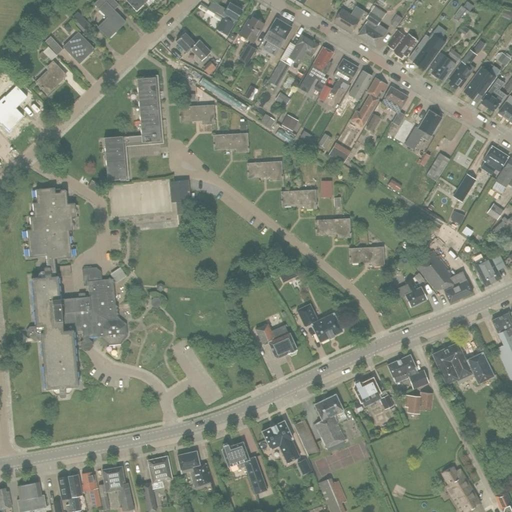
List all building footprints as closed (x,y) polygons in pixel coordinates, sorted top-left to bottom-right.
[(125,22),(113,9),(118,5),(113,0),(97,0),(94,4),(107,17),(97,27),(108,38),(125,22)] [(153,0),(156,3),(159,0),(125,0),(136,11),(147,0),(153,0)] [(226,35),(242,10),(229,2),(225,9),(219,5),(221,1),(219,0),(211,0),(207,8),(222,17),(215,28),(226,35)] [(473,8),(466,3),(463,7),(462,6),(453,17),(463,24),(471,12),(470,11),(473,8)] [(368,20),(358,35),(376,47),(382,37),(382,38),(385,33),(388,29),(379,23),(386,13),(374,5),(366,18),(368,20)] [(351,14),(342,8),(333,22),(352,33),(365,11),(356,6),(351,14)] [(502,15),(510,19),(511,15),(511,12),(505,9),(502,15)] [(72,17),(85,30),(90,24),(77,11),(72,17)] [(390,23),(396,27),(402,18),(396,14),(390,23)] [(239,59),(246,63),(255,49),(251,46),(264,24),(252,17),(250,20),(248,19),(239,34),(250,41),(248,45),(239,59)] [(279,39),(284,42),(287,37),(286,37),(291,27),(276,18),(267,32),(272,35),(269,40),(266,38),(260,49),(270,55),(279,39)] [(465,35),(469,30),(463,25),(459,30),(465,35)] [(409,34),(410,32),(404,27),(400,32),(398,30),(387,45),(395,51),(394,52),(401,58),(403,55),(406,57),(411,50),(418,41),(419,42),(425,34),(421,30),(414,38),(409,34)] [(94,49),(85,39),(78,32),(73,37),(75,39),(65,48),(79,63),(94,49)] [(232,40),(236,35),(231,32),(227,37),(232,40)] [(445,42),(432,32),(429,37),(426,34),(408,58),(425,69),(445,42)] [(195,44),(184,33),(176,41),(187,52),(190,49),(202,61),(210,52),(199,40),(195,44)] [(311,57),(319,44),(302,34),(294,47),(288,58),(293,61),(299,64),(305,53),(311,57)] [(63,49),(50,36),(44,41),(57,54),(63,49)] [(478,53),(485,44),(480,40),(473,49),(478,53)] [(43,52),(47,56),(51,60),(56,55),(48,47),(43,52)] [(325,72),(330,64),(327,63),(327,62),(328,60),(332,52),(323,47),(313,65),(312,64),(307,73),(303,81),(309,86),(309,85),(314,78),(319,80),(314,89),(319,92),(327,79),(323,77),(324,75),(325,72)] [(448,54),(457,61),(461,56),(452,49),(448,54)] [(460,87),(475,68),(470,64),(477,55),(471,50),(460,64),(449,78),(451,80),(448,83),(456,88),(458,86),(460,87)] [(455,63),(441,53),(430,67),(433,70),(431,72),(439,78),(441,75),(445,78),(455,63)] [(348,84),(358,67),(343,59),(333,75),(337,78),(330,91),(335,94),(343,81),(348,84)] [(280,60),(268,81),(277,87),(289,66),(280,60)] [(36,81),(47,94),(66,75),(53,61),(46,67),(48,69),(36,81)] [(212,62),(205,70),(210,74),(217,66),(212,62)] [(481,95),(489,84),(490,85),(496,77),(482,67),(464,91),(468,94),(467,95),(472,99),(477,92),(481,95)] [(372,75),(362,70),(348,94),(358,100),(372,75)] [(160,140),(158,124),(154,77),(136,78),(141,135),(122,137),(122,136),(103,137),(107,180),(125,178),(122,143),(141,142),(160,140)] [(362,126),(374,106),(387,85),(375,78),(367,92),(370,94),(359,112),(355,110),(350,119),(362,126)] [(481,102),(494,111),(506,95),(499,90),(504,83),(498,78),(481,102)] [(9,100),(0,108),(0,122),(2,124),(3,123),(10,131),(18,123),(18,122),(25,115),(17,106),(28,96),(17,84),(5,96),(9,100)] [(251,101),(258,89),(250,85),(244,97),(251,101)] [(324,85),(318,97),(324,101),(330,88),(324,85)] [(392,122),(398,125),(404,115),(399,112),(407,96),(390,86),(381,103),(397,113),(392,122)] [(291,99),(280,93),(276,100),(286,107),(291,99)] [(511,96),(510,95),(498,112),(511,122),(511,96)] [(213,105),(196,106),(197,120),(201,120),(202,124),(214,123),(213,105)] [(197,120),(196,106),(179,107),(180,121),(197,120)] [(442,117),(429,109),(410,141),(416,145),(422,135),(421,134),(423,131),(431,135),(442,117)] [(270,128),(275,120),(265,114),(260,122),(270,128)] [(380,117),(373,114),(365,128),(372,132),(380,117)] [(285,119),(282,126),(293,132),(296,125),(285,119)] [(403,142),(414,125),(405,119),(394,137),(403,142)] [(247,133),(230,134),(231,148),(235,148),(235,152),(248,151),(247,133)] [(325,148),(331,137),(324,133),(318,143),(325,148)] [(231,148),(230,134),(213,135),(214,149),(231,148)] [(333,146),(328,154),(343,163),(348,155),(333,146)] [(494,169),(498,171),(508,156),(491,146),(483,159),(485,161),(480,167),(491,174),(494,169)] [(439,153),(426,175),(436,181),(449,159),(439,153)] [(511,159),(510,158),(496,181),(506,186),(507,183),(511,186),(511,159)] [(264,162),(264,177),(269,176),(269,180),(282,179),(281,161),(264,162)] [(264,177),(264,162),(247,163),(247,178),(264,177)] [(467,174),(453,196),(462,201),(476,179),(467,174)] [(189,213),(187,201),(187,200),(190,200),(188,179),(173,181),(175,201),(176,201),(176,202),(178,224),(188,223),(187,213),(189,213)] [(398,191),(401,186),(391,179),(388,184),(398,191)] [(87,187),(97,193),(102,186),(92,180),(87,187)] [(54,187),(35,189),(36,202),(32,202),(33,215),(29,216),(30,229),(26,229),(29,256),(45,255),(47,267),(44,267),(43,268),(44,277),(31,278),(35,326),(29,326),(26,330),(27,334),(30,337),(35,337),(38,333),(40,333),(45,389),(58,388),(59,396),(60,397),(64,397),(65,395),(64,387),(78,386),(73,331),(81,330),(82,338),(88,338),(88,337),(102,335),(102,337),(108,342),(109,341),(118,340),(120,341),(125,334),(124,325),(117,319),(119,317),(117,315),(118,313),(116,312),(118,310),(116,308),(118,306),(115,304),(113,278),(94,280),(93,267),(83,268),(82,270),(83,286),(88,285),(89,296),(85,297),(84,292),(78,293),(78,297),(60,299),(57,275),(56,275),(54,258),(71,257),(68,230),(73,230),(71,217),(76,216),(74,203),(67,203),(66,190),(64,189),(60,189),(59,191),(59,192),(55,193),(54,187)] [(298,191),(298,205),(303,205),(303,209),(316,208),(315,190),(298,191)] [(298,205),(298,191),(281,192),(282,206),(298,205)] [(503,210),(493,203),(487,213),(497,220),(503,210)] [(462,224),(465,216),(453,211),(450,220),(462,224)] [(502,220),(491,231),(495,234),(506,224),(505,223),(508,220),(504,216),(501,219),(502,220)] [(349,218),(332,219),(332,234),(337,234),(337,237),(350,237),(349,218)] [(332,234),(332,219),(315,220),(315,235),(332,234)] [(443,243),(434,232),(429,237),(437,247),(443,243)] [(366,248),(366,262),(371,262),(371,266),(383,265),(383,247),(366,248)] [(366,262),(366,248),(349,248),(349,263),(366,262)] [(460,276),(455,278),(433,251),(415,266),(435,291),(442,288),(449,303),(472,292),(466,280),(462,282),(460,276)] [(497,270),(505,266),(497,251),(473,263),(485,286),(501,278),(497,270)] [(71,275),(70,265),(60,266),(61,276),(71,275)] [(117,282),(127,275),(121,266),(111,273),(117,282)] [(417,288),(412,278),(404,281),(407,286),(397,290),(400,296),(405,294),(410,306),(426,299),(420,287),(417,288)] [(304,327),(311,324),(319,342),(342,331),(333,313),(317,320),(309,303),(296,310),(304,327)] [(511,325),(511,324),(507,313),(491,320),(503,345),(496,348),(511,380),(511,378),(511,329),(511,326),(511,325)] [(284,324),(270,330),(267,323),(255,328),(262,344),(267,342),(274,356),(277,357),(277,358),(287,353),(290,354),(290,355),(295,353),(295,352),(296,349),(289,332),(288,333),(284,324)] [(457,342),(432,354),(445,384),(455,379),(458,384),(473,377),(477,384),(493,377),(481,352),(465,360),(457,342)] [(423,370),(417,372),(409,354),(387,365),(395,383),(408,377),(413,388),(428,382),(423,370)] [(380,392),(372,377),(362,382),(359,381),(358,381),(354,383),(354,384),(353,387),(361,403),(362,402),(364,406),(375,401),(379,399),(384,409),(393,405),(385,390),(380,392)] [(419,409),(430,411),(432,393),(420,391),(420,396),(406,395),(405,407),(408,407),(407,412),(419,414),(419,409)] [(334,444),(345,440),(339,425),(338,423),(346,419),(343,411),(335,394),(314,404),(321,419),(322,420),(314,424),(325,449),(334,444)] [(270,450),(293,439),(284,420),(261,431),(270,450)] [(248,458),(242,441),(230,446),(228,444),(227,443),(223,445),(223,446),(222,449),(221,449),(228,467),(236,464),(238,468),(244,466),(254,494),(266,490),(254,456),(248,458)] [(177,455),(180,470),(181,473),(189,471),(194,488),(212,483),(206,463),(199,465),(196,451),(177,455)] [(147,460),(152,483),(171,478),(167,456),(147,460)] [(101,469),(103,481),(104,480),(104,484),(98,485),(102,510),(109,508),(105,491),(117,489),(121,511),(133,509),(128,482),(124,483),(123,477),(121,466),(101,469)] [(452,466),(441,472),(453,492),(450,494),(460,511),(463,511),(479,503),(461,473),(457,475),(452,466)] [(92,475),(91,472),(81,473),(83,484),(82,484),(83,490),(89,489),(93,508),(100,506),(99,499),(94,474),(92,475)] [(67,476),(74,511),(80,510),(77,496),(81,495),(77,474),(67,476)] [(69,511),(74,511),(67,476),(57,478),(61,499),(67,498),(69,504),(65,505),(66,511),(69,511)] [(332,483),(330,478),(318,483),(330,511),(343,511),(340,504),(347,501),(338,480),(332,483)] [(38,481),(28,483),(32,510),(46,507),(44,494),(41,495),(38,481)] [(20,511),(32,510),(28,483),(17,485),(19,499),(16,499),(18,511),(20,511)] [(144,490),(148,511),(150,511),(157,511),(151,483),(142,485),(144,490)] [(0,508),(11,507),(8,491),(6,491),(5,488),(0,488),(0,508)] [(174,498),(180,497),(179,490),(172,491),(174,498)] [(502,511),(511,511),(511,503),(506,490),(494,495),(500,509),(501,508),(502,511)] [(62,511),(60,500),(53,501),(55,511),(62,511)]
